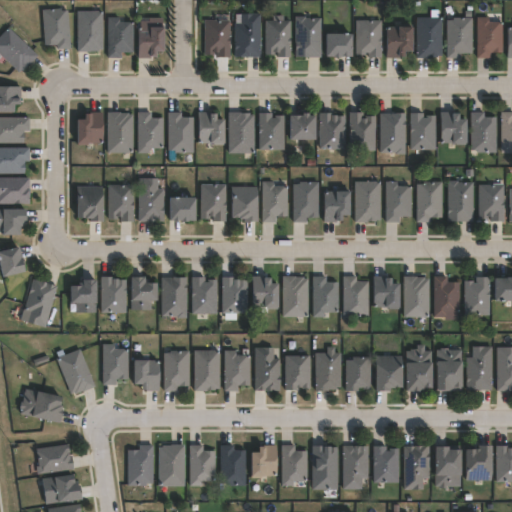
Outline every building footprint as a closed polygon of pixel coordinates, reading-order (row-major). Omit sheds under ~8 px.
[(60,10),(60,11),(67,11),(69,50),(57,50),(56,45),(44,46),(43,11),(60,10)] [(98,53),(77,53),(76,12),(101,12),(102,50),(98,50),(98,53)] [(260,58),(235,58),(234,26),(240,26),(239,15),(259,15),(260,58)] [(305,17),(305,19),(320,19),(320,58),(309,58),(309,59),(295,59),(295,17),(305,17)] [(118,18),(118,23),(133,23),(133,52),(119,52),(120,58),(107,58),(107,18),(118,18)] [(438,59),(417,59),(416,19),(441,18),(441,56),(438,56),(438,59)] [(460,59),(446,59),(446,21),(453,21),(453,18),(471,18),(471,54),(460,54),(460,59)] [(488,18),(488,23),(502,23),(503,53),(490,53),(490,58),(477,59),(477,18),(488,18)] [(230,22),(229,59),(216,58),(216,53),(214,53),(214,56),(203,56),(204,21),(230,22)] [(290,21),(290,58),(277,58),(277,54),(274,54),(274,56),(264,56),(264,21),(290,21)] [(381,21),(381,59),(367,58),(367,54),(364,54),(364,56),(355,56),(355,21),(381,21)] [(37,55),(23,70),(21,68),(18,72),(0,54),(0,36),(8,28),(37,55)] [(154,59),(137,58),(137,28),(162,29),(162,53),(154,53),(154,59)] [(403,52),(403,60),(398,60),(398,58),(386,58),(386,28),(411,28),(411,52),(403,52)] [(338,58),(338,59),(332,59),(332,58),(324,58),(325,34),(350,34),(350,58),(338,58)] [(0,85),(19,86),(18,98),(18,103),(12,103),(12,110),(0,110),(0,85)] [(101,112),(101,143),(89,143),(89,142),(75,142),(75,118),(83,118),(83,111),(101,112)] [(150,111),(150,118),(162,117),(162,148),(148,148),(148,151),(137,151),(137,111),(150,111)] [(181,111),(181,116),(192,116),(193,153),(173,154),(173,150),(168,150),(167,112),(181,111)] [(214,111),(215,118),(222,118),(223,142),(197,143),(196,112),(214,111)] [(307,111),(307,114),(314,114),(313,138),(288,138),(289,114),(301,114),(301,111),(307,111)] [(363,111),(363,115),(375,116),(374,151),(349,150),(349,111),(363,111)] [(458,111),(458,117),(465,117),(465,144),(454,144),(454,142),(451,142),(451,143),(442,142),(442,137),(439,137),(440,111),(458,111)] [(483,111),(483,116),(495,116),(496,153),(478,153),(478,150),(470,150),(470,111),(483,111)] [(511,111),(511,148),(511,153),(500,153),(500,111),(511,111)] [(119,112),(128,112),(128,113),(132,113),(131,153),(106,153),(106,112),(119,112)] [(249,112),(249,114),(253,114),(253,153),(228,152),(228,112),(249,112)] [(271,113),(271,117),(273,117),(273,115),(283,115),(283,149),(259,149),(259,112),(271,113)] [(330,112),(330,114),(336,114),(336,115),(343,115),(343,148),(320,148),(319,112),(330,112)] [(404,112),(405,154),(394,154),(394,152),(379,152),(379,113),(390,113),(395,113),(395,112),(404,112)] [(422,112),(422,117),(426,117),(426,115),(435,115),(435,149),(421,149),(421,155),(415,155),(415,150),(410,150),(410,112),(422,112)] [(0,117),(28,117),(28,129),(23,129),(23,142),(0,142),(0,117)] [(23,173),(0,173),(0,147),(29,147),(29,160),(23,160),(23,173)] [(0,177),(29,177),(29,203),(0,203),(0,177)] [(157,178),(157,189),(163,189),(163,221),(138,221),(138,178),(157,178)] [(411,186),(410,216),(398,216),(398,222),(384,222),(385,180),(397,181),(397,186),(411,186)] [(458,180),(458,182),(472,182),(473,221),(448,221),(447,180),(458,180)] [(272,181),(272,186),(286,186),(286,217),(275,217),(275,222),(261,222),(261,181),(272,181)] [(317,181),(317,218),(308,218),(308,217),(306,217),(305,222),(292,222),(292,184),(299,184),(299,181),(317,181)] [(367,222),(354,222),(354,181),(379,181),(379,219),(375,219),(375,221),(367,221),(367,222)] [(442,181),(441,217),(429,217),(429,222),(415,221),(416,184),(422,184),(422,181),(442,181)] [(225,184),(224,222),(212,222),(212,216),(209,216),(209,219),(200,219),(200,184),(225,184)] [(131,185),(131,222),(120,221),(120,216),(116,216),(116,219),(107,219),(107,185),(131,185)] [(503,185),(503,221),(490,221),(490,216),(487,216),(487,219),(478,219),(478,185),(503,185)] [(256,186),(256,221),(243,221),(243,217),(239,217),(230,217),(231,186),(256,186)] [(335,222),(322,222),(323,192),(334,192),(334,190),(348,190),(348,214),(341,214),(341,220),(335,220),(335,222)] [(101,195),(100,220),(88,220),(88,217),(75,217),(75,194),(101,195)] [(193,196),(194,220),(185,220),(179,220),(179,219),(168,219),(167,197),(193,196)] [(18,225),(18,234),(0,234),(0,209),(1,209),(1,208),(23,208),(23,221),(21,221),(21,225),(18,225)] [(23,270),(2,275),(0,267),(0,250),(17,246),(23,270)] [(307,278),(307,317),(282,317),(282,275),(294,275),(294,277),(303,277),(303,278),(307,278)] [(110,276),(110,278),(116,278),(116,279),(125,279),(125,313),(100,313),(101,276),(110,276)] [(143,277),(143,282),(155,282),(155,300),(150,300),(150,310),(130,310),(130,276),(143,277)] [(269,276),(269,283),(276,283),(276,307),(262,307),(251,307),(251,276),(269,276)] [(325,276),(325,282),(337,282),(337,312),(323,312),(323,316),(312,316),(313,276),(325,276)] [(367,281),(367,318),(350,318),(350,315),(342,315),(343,276),(356,277),(356,281),(367,281)] [(384,276),(384,277),(390,277),(390,283),(398,282),(399,307),(372,307),(372,276),(384,276)] [(416,276),(416,277),(424,277),(424,278),(428,278),(428,317),(402,317),(403,276),(416,276)] [(510,276),(509,278),(511,278),(511,300),(493,300),(494,278),(506,278),(506,276),(510,276)] [(185,277),(185,317),(175,317),(161,316),(161,277),(185,277)] [(204,281),(206,281),(207,279),(217,280),(216,314),(191,313),(192,277),(204,277),(204,281)] [(232,277),(232,279),(246,279),(246,314),(235,314),(235,320),(224,320),(224,313),(221,313),(222,277),(232,277)] [(447,277),(447,282),(458,281),(458,312),(445,312),(445,317),(434,317),(433,277),(447,277)] [(489,277),(489,315),(464,315),(464,280),(473,280),(473,282),(475,282),(475,277),(489,277)] [(56,286),(44,327),(21,321),(32,279),(56,286)] [(95,279),(95,312),(76,312),(76,303),(69,303),(69,285),(82,284),(81,279),(95,279)] [(113,344),(113,349),(127,349),(127,378),(115,379),(115,385),(102,385),(101,344),(113,344)] [(424,345),(424,351),(431,351),(431,387),(423,387),(423,390),(419,390),(406,390),(406,387),(407,351),(410,351),(410,349),(417,349),(417,345),(424,345)] [(491,390),(466,390),(466,358),(472,358),(472,346),(491,346),(491,390)] [(273,349),(273,358),(280,358),(280,390),(256,390),(256,358),(256,349),(263,349),(263,347),(273,347),(273,349)] [(335,347),(335,354),(341,354),(340,388),(337,388),(337,391),(337,392),(329,392),(329,390),(315,390),(315,387),(316,353),(328,353),(328,347),(335,347)] [(511,347),(511,391),(496,391),(496,347),(511,347)] [(447,348),(447,350),(461,350),(460,391),(448,391),(448,389),(436,389),(437,350),(440,350),(440,348),(447,348)] [(94,386),(82,391),(74,394),(73,392),(70,394),(55,359),(79,349),(94,386)] [(176,391),(163,391),(163,353),(169,353),(169,350),(188,350),(188,386),(176,386),(176,391)] [(219,350),(218,389),(214,389),(214,390),(193,390),(194,350),(219,350)] [(235,350),(235,355),(249,355),(249,386),(236,386),(237,392),(224,392),(223,350),(235,350)] [(298,390),(286,390),(286,388),(286,356),(310,356),(310,388),(298,388),(298,390)] [(370,357),(370,389),(362,389),(362,388),(357,388),(357,391),(345,390),(345,360),(352,360),(352,356),(370,357)] [(389,390),(375,390),(375,386),(376,357),(401,357),(400,387),(389,387),(389,390)] [(157,360),(158,391),(146,391),(146,389),(140,389),(140,384),(132,384),(131,360),(157,360)] [(60,397),(58,405),(61,405),(57,422),(19,414),(20,410),(18,410),(20,402),(22,402),(24,389),(60,397)] [(65,445),(68,460),(70,460),(71,467),(69,467),(47,470),(47,473),(37,474),(34,475),(33,462),(35,462),(34,450),(65,445)] [(145,486),(126,486),(127,450),(138,450),(138,445),(152,445),(151,484),(145,483),(145,486)] [(183,487),(158,487),(158,447),(162,447),(162,445),(170,445),(183,445),(183,487)] [(202,445),(202,451),(214,451),(214,481),(200,481),(200,487),(188,487),(188,445),(202,445)] [(232,445),(232,451),(244,450),(245,486),(226,486),(226,484),(220,484),(219,445),(232,445)] [(275,445),(275,476),(263,475),(263,476),(249,476),(249,452),(257,452),(257,445),(275,445)] [(294,445),(294,450),(305,451),(305,481),(292,481),(292,486),(281,486),(281,445),(294,445)] [(490,481),(465,480),(465,449),(477,449),(477,445),(490,445),(490,449),(490,481)] [(337,447),(336,490),(311,490),(311,446),(322,446),(337,447)] [(361,490),(342,490),(342,446),(367,446),(367,478),(361,478),(361,490)] [(386,446),(386,451),(388,451),(388,448),(397,448),(398,482),(372,482),(372,446),(386,446)] [(422,489),(403,490),(403,446),(427,446),(427,478),(421,478),(422,489)] [(447,446),(447,450),(459,450),(459,486),(446,487),(446,488),(439,488),(439,486),(434,486),(434,446),(447,446)] [(507,446),(507,448),(511,448),(511,482),(495,482),(495,446),(507,446)] [(70,474),(72,482),(75,481),(76,484),(77,484),(79,500),(44,505),(40,479),(70,474)]
